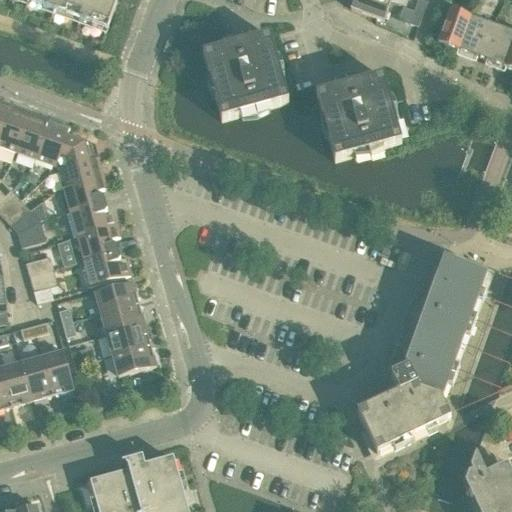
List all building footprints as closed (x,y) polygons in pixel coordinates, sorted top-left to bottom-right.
[(28,0),(28,4),(106,32),(117,0),(28,0)] [(383,23),(390,5),(376,0),(353,0),(350,11),(383,23)] [(423,17),(427,4),(418,1),(413,13),(423,17)] [(457,52),(469,18),(450,11),(437,45),(457,52)] [(418,30),(423,17),(413,13),(409,26),(418,30)] [(504,69),(511,46),(511,33),(482,23),(469,18),(457,52),(470,57),(502,68),(504,69)] [(219,125),(286,106),(267,39),(235,47),(200,58),(208,85),(219,125)] [(333,164),(399,145),(380,79),(348,88),(314,98),(333,164)] [(0,140),(11,110),(0,105),(0,140)] [(16,155),(30,117),(11,110),(0,140),(0,153),(12,158),(13,155),(15,156),(16,155)] [(33,166),(49,124),(30,117),(16,155),(15,156),(19,157),(17,161),(33,166)] [(54,171),(66,139),(68,131),(49,124),(33,166),(50,172),(51,169),(54,171)] [(97,162),(93,149),(66,139),(54,171),(56,172),(97,162)] [(59,194),(102,182),(97,162),(56,172),(57,176),(54,177),(59,194)] [(59,194),(63,210),(66,218),(104,207),(103,202),(98,199),(96,200),(95,196),(106,193),(102,182),(59,194)] [(0,206),(11,195),(1,184),(0,183),(0,206)] [(0,219),(1,221),(20,204),(11,195),(0,206),(0,219)] [(9,229),(29,214),(20,204),(1,221),(9,229)] [(103,217),(106,214),(104,207),(66,218),(73,242),(116,231),(113,219),(103,222),(102,218),(103,217)] [(39,225),(29,214),(9,229),(16,237),(39,225)] [(21,252),(45,245),(39,225),(16,237),(17,238),(21,252)] [(73,242),(68,244),(75,268),(83,266),(117,256),(116,250),(112,248),(110,248),(109,244),(119,241),(116,231),(73,242)] [(122,263),(119,263),(117,256),(83,266),(85,274),(81,275),(86,292),(130,279),(126,267),(123,268),(122,263)] [(29,280),(53,273),(49,261),(25,267),(29,280)] [(450,423),(441,403),(485,278),(438,261),(433,276),(436,276),(405,363),(400,361),(395,377),(389,380),(397,397),(356,416),(376,458),(450,423)] [(41,293),(57,289),(53,273),(29,280),(37,308),(45,305),(41,293)] [(100,318),(138,307),(132,286),(94,297),(100,318)] [(105,339),(144,328),(138,307),(100,318),(105,339)] [(62,328),(72,325),(69,312),(58,315),(62,328)] [(66,342),(76,339),(72,325),(62,328),(66,342)] [(36,340),(49,336),(46,326),(33,329),(36,340)] [(111,359),(150,349),(144,328),(105,339),(111,359)] [(23,344),(36,340),(33,329),(20,333),(23,344)] [(117,381),(156,370),(150,349),(111,359),(117,381)] [(74,370),(84,367),(80,354),(70,356),(74,370)] [(52,399),(74,393),(63,355),(42,361),(52,399)] [(31,405),(52,399),(42,361),(21,366),(31,405)] [(11,410),(31,405),(21,366),(0,372),(11,410)] [(78,383),(88,380),(84,367),(74,370),(78,383)] [(0,413),(11,410),(0,372),(0,413)] [(511,511),(511,481),(506,470),(485,479),(475,458),(464,489),(474,511),(511,511)] [(119,478),(91,486),(97,511),(187,511),(174,463),(146,471),(143,461),(126,466),(128,476),(119,478)]
